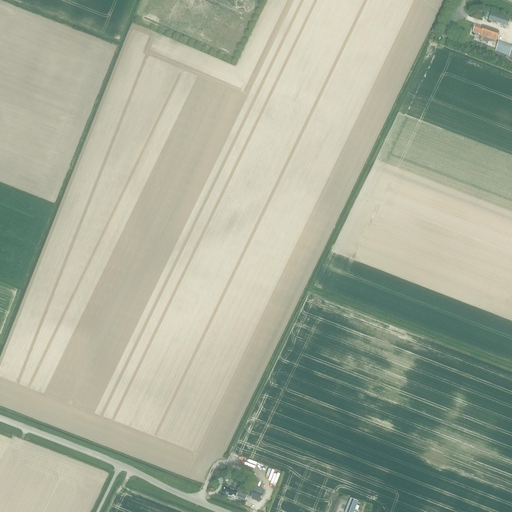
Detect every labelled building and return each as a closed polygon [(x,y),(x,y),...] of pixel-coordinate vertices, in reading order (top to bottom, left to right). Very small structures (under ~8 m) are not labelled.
[(490,20),(502,24),(509,27),(511,20),(504,17),(492,14),(490,20)] [(480,40),(482,41),(487,43),(488,39),(496,42),(499,32),(483,27),(483,28),(475,25),(473,33),(481,35),(480,36),(481,37),(480,40)] [(511,46),(500,42),(497,52),(511,56),(511,53),(511,46)] [(245,501),(247,496),(234,491),(234,490),(226,487),(223,493),(228,495),(228,496),(230,497),(231,496),(232,497),(232,496),(245,501)] [(251,497),(260,501),(264,490),(255,487),(251,497)] [(354,511),(358,502),(351,499),(345,511),(354,511)]
